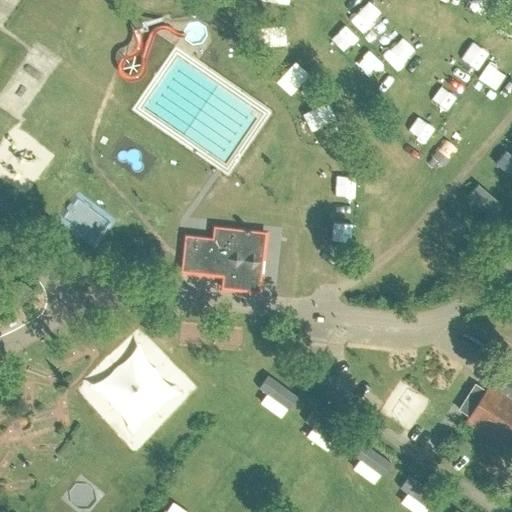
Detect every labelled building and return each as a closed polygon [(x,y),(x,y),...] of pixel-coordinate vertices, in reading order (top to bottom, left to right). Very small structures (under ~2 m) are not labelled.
[(305,60),(303,17),(277,19),(279,61),(305,60)] [(437,97),(439,107),(477,101),(473,77),(441,82),(443,96),(437,97)] [(452,153),(484,140),(470,105),(449,113),(452,120),(440,124),(452,153)] [(511,178),(503,169),(477,193),(496,213),(511,197),(511,178)] [(390,184),(367,184),(367,211),(389,211),(390,184)] [(255,232),(233,230),(231,242),(186,237),(182,269),(228,274),(226,286),(248,289),(249,277),(258,278),(261,245),(253,244),(255,232)] [(406,272),(418,299),(442,288),(431,262),(406,272)] [(126,454),(195,397),(178,376),(167,386),(131,343),(73,391),(126,454)] [(511,376),(500,368),(466,421),(510,450),(511,449),(511,450),(511,376)] [(77,477),(54,511),(102,511),(111,499),(77,477)]
